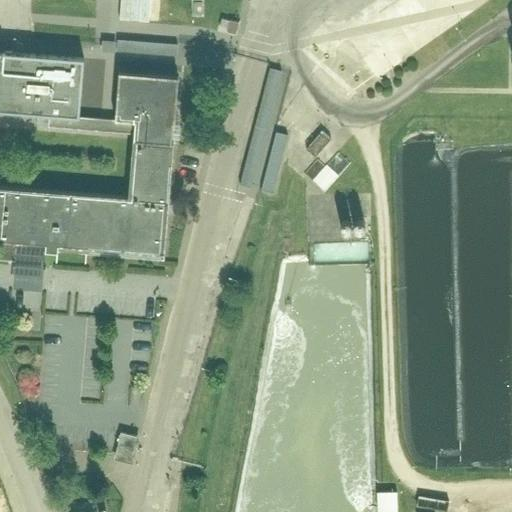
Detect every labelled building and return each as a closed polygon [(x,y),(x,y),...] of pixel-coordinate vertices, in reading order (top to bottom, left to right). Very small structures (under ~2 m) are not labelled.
[(176,47),(117,43),(117,53),(175,57),(176,47)] [(85,60),(0,55),(0,120),(51,123),(50,133),(134,139),(135,128),(117,127),(118,121),(82,118),(85,60)] [(284,72),(270,69),(240,188),(252,189),(284,72)] [(181,77),(121,74),(118,121),(117,127),(135,128),(134,139),(131,196),(129,196),(0,187),(0,247),(169,259),(181,77)] [(332,142),(322,132),(307,148),(317,158),(332,142)] [(141,439),(121,435),(115,461),(135,466),(141,439)]
